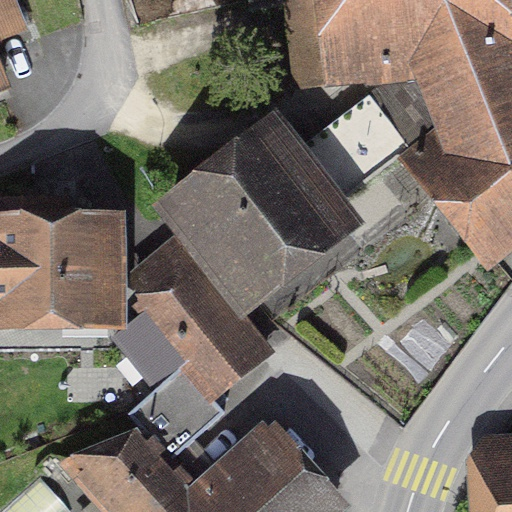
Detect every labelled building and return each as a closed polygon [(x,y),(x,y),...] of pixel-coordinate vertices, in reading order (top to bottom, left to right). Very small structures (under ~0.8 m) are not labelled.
[(0,63),(0,46),(29,34),(14,0),(0,0),(0,100),(14,95),(0,63)] [(511,21),(509,0),(288,0),(297,80),(424,65),(441,128),(411,155),(491,257),(511,240),(511,21)] [(365,232),(276,119),(153,215),(172,240),(242,328),(247,324),(365,232)] [(120,271),(120,228),(16,228),(0,228),(0,318),(121,318),(120,271)] [(132,311),(141,321),(119,336),(111,342),(133,366),(151,387),(133,402),(177,461),(187,449),(225,417),(217,406),(276,354),(247,324),(242,328),(172,240),(161,252),(136,271),(132,286),(135,300),(139,306),(132,311)] [(263,428),(193,488),(144,431),(58,466),(97,511),(350,511),(275,429),(270,435),(263,428)] [(490,511),(511,511),(511,458),(488,459),(490,511)]
